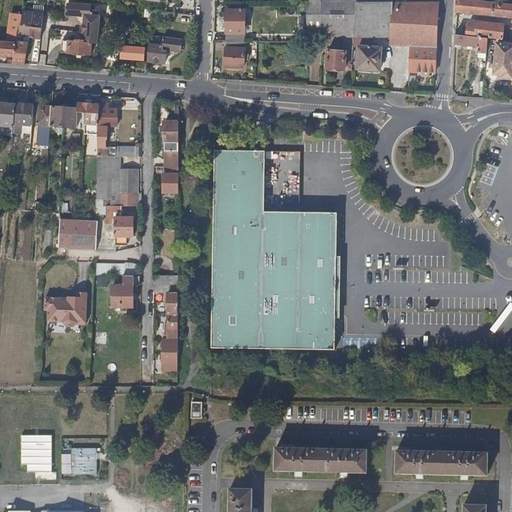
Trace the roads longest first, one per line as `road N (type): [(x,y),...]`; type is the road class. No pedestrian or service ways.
road 1 (residential): [(209,511),(211,440),(226,424),(493,434),(503,446),(501,511)]
road 2 (residential): [(142,83),(148,389)]
road 3 (secondary): [(406,117),(383,106),(194,91)]
road 4 (secondary): [(194,91),(354,119),(369,128),(380,153)]
road 5 (secondary): [(142,83),(0,74)]
road 6 (secondary): [(380,153),(399,190),(430,196),(457,179),(463,145)]
